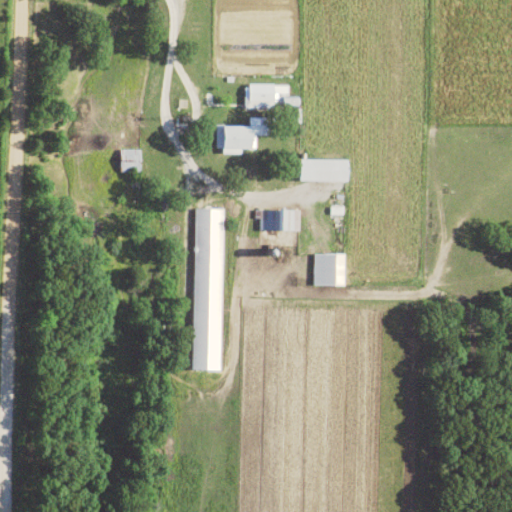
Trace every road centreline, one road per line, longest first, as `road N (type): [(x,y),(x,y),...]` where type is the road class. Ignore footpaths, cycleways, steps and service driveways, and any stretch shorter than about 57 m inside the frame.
road 1 (residential): [(0,459),(16,0)]
road 2 (residential): [(163,0),(161,139),(176,143),(188,171),(208,188),(257,199),(308,189)]
